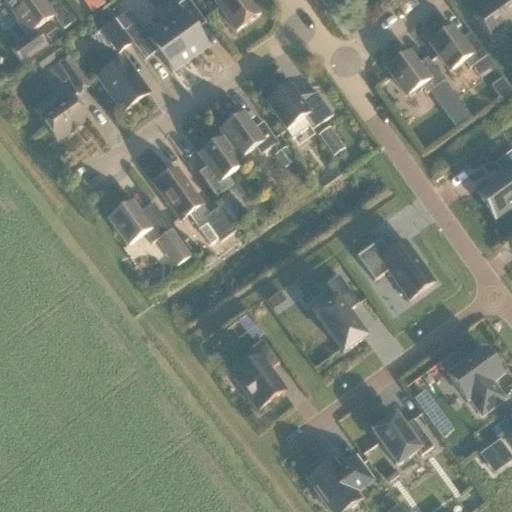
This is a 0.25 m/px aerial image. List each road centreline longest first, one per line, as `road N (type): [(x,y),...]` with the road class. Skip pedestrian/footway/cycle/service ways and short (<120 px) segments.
road 1 (residential): [(338,69),(500,295)]
road 2 (residential): [(82,186),(306,24)]
road 3 (residential): [(295,441),(500,295)]
